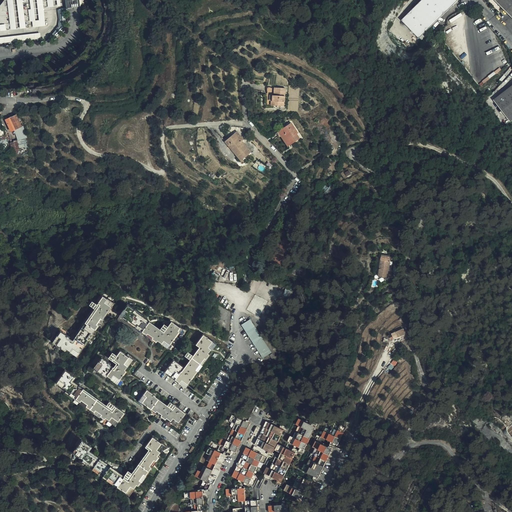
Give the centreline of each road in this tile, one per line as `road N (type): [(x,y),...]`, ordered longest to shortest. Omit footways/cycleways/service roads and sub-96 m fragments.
road 1 (residential): [(0,99),(81,100),(83,146),(161,173),(164,129),(248,125),(294,174),(241,288)]
road 2 (track): [(412,445),(411,425),(429,394),(407,266),(425,208),(351,153)]
road 3 (residential): [(145,511),(238,359),(241,288)]
road 4 (track): [(511,204),(488,176),(437,150),(393,140),(351,153)]
road 5 (residential): [(321,511),(372,379)]
road 6 (track): [(511,511),(444,446),(412,445)]
